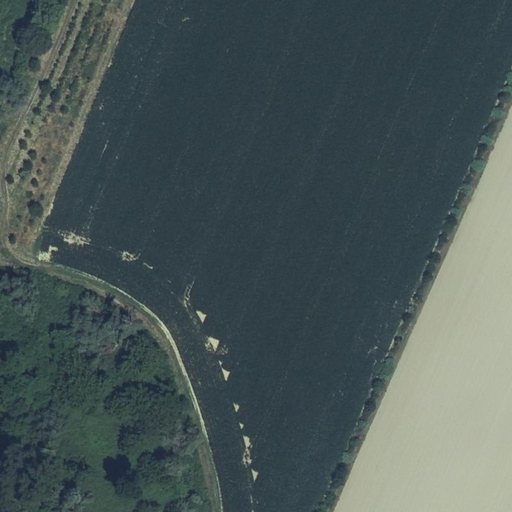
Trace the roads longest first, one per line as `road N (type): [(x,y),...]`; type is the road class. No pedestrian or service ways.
road 1 (track): [(216,511),(217,488),(181,370),(148,318),(90,277),(19,260),(0,245)]
road 2 (track): [(0,235),(5,153),(73,0)]
